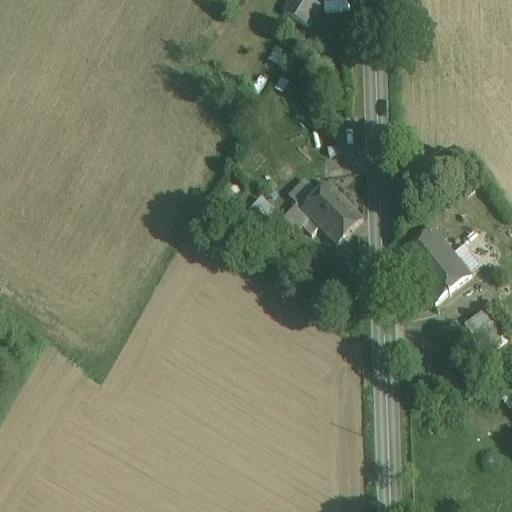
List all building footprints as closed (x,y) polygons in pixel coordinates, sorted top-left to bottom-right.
[(319,6),(308,0),(292,0),(285,14),(307,27),(319,6)] [(266,177),(255,188),(271,199),(278,187),(266,177)] [(364,222),(329,187),(313,204),(304,213),(309,219),(324,233),(338,248),(364,222)] [(313,204),(301,193),(293,202),(304,213),(313,204)] [(324,233),(309,219),(301,228),(314,242),(324,233)] [(471,279),(434,232),(398,260),(436,307),(471,279)] [(491,355),(507,340),(480,313),(465,328),(491,355)] [(509,410),(511,407),(511,379),(495,393),(509,410)]
